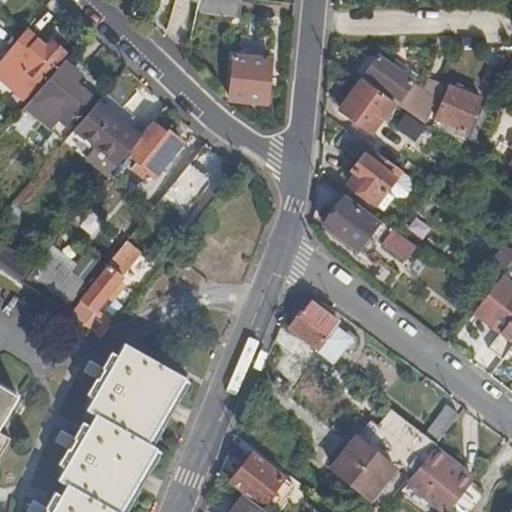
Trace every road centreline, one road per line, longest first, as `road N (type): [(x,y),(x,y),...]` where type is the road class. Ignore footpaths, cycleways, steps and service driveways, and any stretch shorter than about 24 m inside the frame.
road 1 (residential): [(511,419),(282,255)]
road 2 (unclassified): [(282,255),(176,511)]
road 3 (residential): [(296,180),(87,0)]
road 4 (residential): [(312,25),(501,24)]
road 5 (unclassified): [(312,25),(296,180)]
